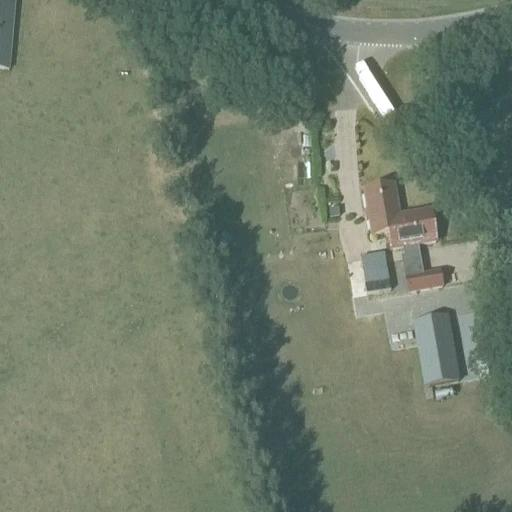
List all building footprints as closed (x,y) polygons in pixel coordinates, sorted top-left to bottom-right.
[(0,0),(0,70),(11,71),(16,0),(0,0)] [(430,213),(399,218),(393,188),(364,193),(372,238),(388,235),(391,252),(401,250),(403,258),(401,259),(407,297),(443,291),(440,273),(423,276),(418,248),(436,244),(430,213)] [(310,332),(328,331),(320,238),(303,239),(310,332)] [(277,339),(299,341),(301,304),(279,303),(277,339)] [(424,390),(460,385),(447,318),(412,325),(424,390)] [(337,352),(339,362),(356,360),(355,349),(337,352)]
